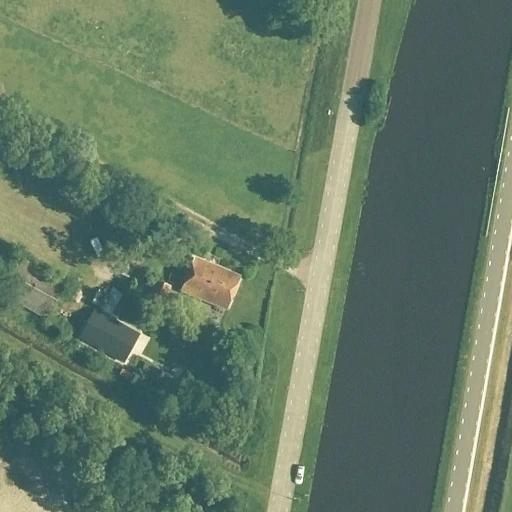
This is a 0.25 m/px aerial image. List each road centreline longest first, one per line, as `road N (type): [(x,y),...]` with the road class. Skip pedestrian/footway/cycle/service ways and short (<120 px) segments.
road 1 (unclassified): [(275,511),(369,0)]
road 2 (unknown): [(0,105),(225,234),(317,277)]
road 3 (tertiary): [(451,511),(511,175)]
